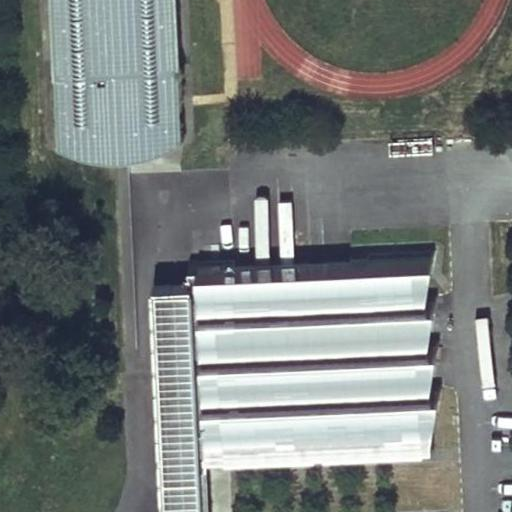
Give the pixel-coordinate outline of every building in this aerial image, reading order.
[(181,69),(177,0),(51,0),(55,75),(59,75),(61,101),(67,100),(68,113),(61,113),(63,144),(88,143),(114,142),(114,134),(127,133),(127,141),(154,140),(179,139),(177,108),(171,108),(170,96),(177,96),(176,69),(181,69)] [(114,142),(88,143),(99,148),(109,150),(121,150),(132,149),(142,146),(154,140),(127,141),(127,133),(114,134),(114,142)] [(208,460),(430,450),(432,450),(432,449),(432,448),(432,440),(441,384),(432,385),(440,339),(430,340),(438,294),(427,295),(435,250),(351,253),(351,260),(352,283),(236,287),(235,265),(235,261),(199,262),(198,259),(189,260),(198,461),(208,460)] [(235,265),(236,287),(352,283),(351,260),(235,265)] [(209,511),(208,460),(198,461),(190,285),(157,286),(167,511),(209,511)]
